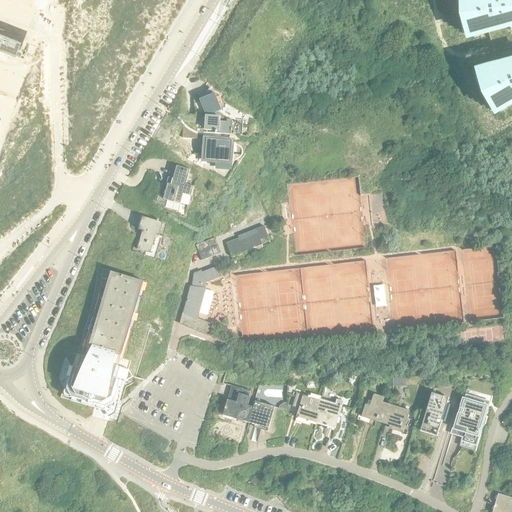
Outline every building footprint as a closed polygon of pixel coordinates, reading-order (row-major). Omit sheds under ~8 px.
[(511,0),(463,0),(469,38),(473,36),(474,36),(479,34),(488,32),(511,25),(511,0)] [(0,50),(11,55),(16,40),(0,33),(0,50)] [(483,69),(478,71),(496,113),(500,110),(501,110),(506,107),(511,103),(511,60),(509,62),(497,65),(489,67),(484,69),(483,69)] [(207,97),(201,99),(207,115),(207,116),(206,129),(220,130),(242,132),(242,126),(243,118),(245,115),(223,103),(221,94),(209,88),(206,94),(207,97)] [(183,127),(182,138),(206,139),(204,160),(231,162),(232,140),(220,139),(220,130),(206,129),(183,127)] [(180,203),(188,205),(191,196),(194,186),(186,184),(190,169),(177,165),(171,184),(168,183),(163,199),(174,202),(180,203)] [(142,231),(137,249),(146,251),(144,256),(155,259),(162,236),(159,235),(163,222),(142,216),(138,229),(140,230),(142,231)] [(267,236),(263,226),(238,236),(239,239),(227,244),(231,255),(253,247),(253,248),(255,247),(255,246),(261,244),(259,239),(267,236)] [(196,245),(202,260),(221,253),(215,237),(196,245)] [(196,318),(204,289),(205,282),(220,276),(217,267),(201,273),(201,271),(194,274),(193,287),(191,287),(183,313),(180,324),(207,335),(212,325),(196,318)] [(86,339),(81,355),(117,366),(119,358),(131,319),(142,281),(106,270),(86,339)] [(65,358),(59,378),(64,387),(60,397),(94,407),(94,408),(105,411),(106,407),(106,409),(108,410),(110,411),(111,410),(113,410),(114,408),(115,407),(114,405),(113,403),(118,404),(125,381),(132,377),(135,378),(136,377),(149,331),(151,325),(146,324),(135,320),(123,359),(119,358),(117,366),(81,355),(73,353),(65,358)] [(229,351),(236,354),(238,349),(232,346),(229,351)] [(285,350),(266,352),(263,352),(264,361),(286,359),(285,350)] [(445,375),(437,375),(437,387),(437,389),(443,388),(448,387),(454,387),(454,386),(453,386),(453,374),(445,375)] [(229,400),(225,416),(233,418),(233,416),(248,420),(249,421),(253,407),(248,405),(250,397),(249,396),(251,391),(233,386),(229,400)] [(295,397),(292,407),(293,407),(296,408),(299,408),(296,417),(311,421),(316,423),(319,414),(316,413),(321,399),(320,399),(321,396),(310,393),(309,397),(303,395),(303,394),(297,392),(295,397)] [(361,416),(383,423),(389,404),(382,402),(384,397),(373,394),(371,401),(369,400),(367,405),(365,404),(361,416)] [(438,433),(441,421),(445,422),(450,405),(447,404),(448,400),(433,396),(423,429),(426,430),(438,433)] [(321,399),(316,413),(319,414),(316,423),(327,426),(334,428),(335,428),(338,417),(342,406),(342,405),(343,401),(337,399),(335,403),(321,399)] [(249,421),(248,423),(250,423),(262,427),(268,428),(275,407),(255,401),(253,407),(249,421)] [(409,410),(389,404),(383,423),(389,425),(388,429),(402,434),(409,410)] [(481,414),(460,408),(458,414),(457,413),(455,418),(457,418),(453,430),(459,432),(455,444),(471,449),(481,414)] [(123,428),(129,418),(124,415),(118,425),(123,428)] [(134,421),(129,418),(123,428),(128,431),(134,421)] [(133,434),(140,424),(134,421),(128,431),(133,434)] [(140,424),(133,434),(139,437),(145,427),(140,424)] [(150,430),(145,427),(139,437),(144,440),(150,430)] [(144,440),(149,444),(155,433),(150,430),(144,440)] [(160,436),(155,433),(149,444),(154,447),(160,436)] [(166,439),(160,436),(154,447),(159,450),(166,439)] [(159,450),(164,453),(165,453),(171,442),(166,439),(159,450)] [(511,511),(511,497),(498,494),(492,511),(511,511)]
